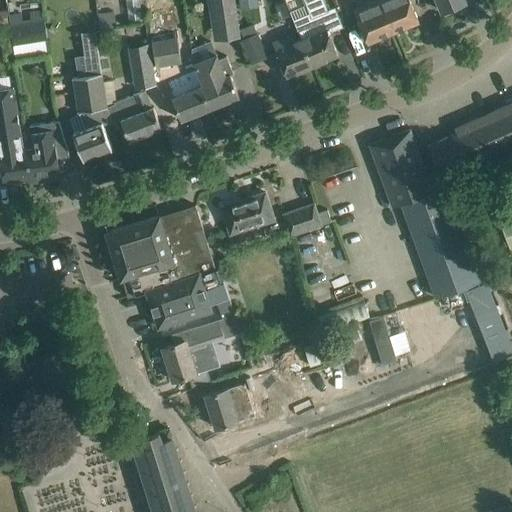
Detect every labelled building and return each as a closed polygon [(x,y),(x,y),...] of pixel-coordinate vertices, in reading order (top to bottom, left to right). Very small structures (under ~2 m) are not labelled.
[(209,0),(212,16),(236,12),(234,0),(209,0)] [(301,38),(312,65),(338,54),(324,21),(323,21),(321,15),(328,11),(323,0),(304,0),(310,14),(294,21),(301,38)] [(393,31),(380,0),(373,0),(353,9),(367,42),(393,31)] [(410,0),(380,0),(393,31),(419,21),(411,2),(410,0)] [(437,0),(442,11),(466,1),(465,0),(437,0)] [(21,12),(8,15),(10,25),(11,34),(28,31),(30,42),(44,40),(47,39),(44,20),(42,9),(29,11),(30,19),(22,20),(21,12)] [(114,11),(98,13),(100,29),(116,27),(114,11)] [(255,25),(241,31),(244,38),(258,32),(255,25)] [(95,31),(83,33),(86,51),(98,49),(95,31)] [(268,57),(258,32),(244,38),(241,39),(251,64),(268,57)] [(312,65),(301,38),(294,42),(291,35),(273,43),(286,76),(312,65)] [(180,62),(176,37),(151,41),(155,66),(180,62)] [(154,83),(148,44),(129,47),(135,86),(154,83)] [(198,68),(167,81),(173,96),(172,96),(181,119),(209,107),(239,95),(230,73),(234,71),(227,55),(213,61),(211,55),(196,62),(198,68)] [(82,112),(70,116),(76,131),(73,132),(76,138),(83,157),(112,146),(103,124),(113,120),(108,107),(108,104),(107,104),(103,81),(102,72),(88,75),(80,76),(73,77),(78,111),(82,110),(82,112)] [(12,86),(0,88),(0,162),(3,182),(30,178),(27,162),(36,161),(33,147),(32,147),(22,149),(12,86)] [(145,90),(108,104),(108,107),(113,120),(120,117),(129,139),(161,127),(153,106),(151,107),(145,90)] [(511,107),(427,145),(441,176),(442,175),(511,144),(511,107)] [(59,119),(30,125),(31,132),(30,133),(32,147),(33,147),(36,161),(27,162),(30,178),(31,182),(54,178),(54,174),(60,173),(57,155),(69,153),(59,119)] [(410,129),(370,143),(377,162),(393,206),(402,202),(403,206),(436,295),(480,279),(449,194),(446,185),(433,190),(429,180),(417,149),(410,129)] [(230,231),(274,218),(265,192),(222,205),(230,231)] [(315,203),(285,213),(292,234),(322,224),(322,223),(333,220),(330,208),(318,212),(315,203)] [(195,204),(160,215),(168,244),(172,243),(177,261),(173,262),(179,281),(215,271),(215,270),(213,263),(195,204)] [(511,209),(498,215),(511,254),(511,209)] [(160,215),(107,231),(121,278),(122,278),(128,297),(147,291),(158,326),(211,308),(204,286),(223,279),(219,268),(215,270),(215,271),(179,281),(173,262),(177,261),(172,243),(168,244),(160,215)] [(229,297),(216,301),(219,309),(221,316),(234,312),(231,305),(229,297)] [(370,318),(363,298),(315,315),(322,335),(370,318)] [(174,343),(163,346),(173,380),(189,375),(192,374),(196,372),(208,369),(216,366),(209,344),(225,338),(225,337),(219,320),(195,327),(172,334),(174,343)] [(349,342),(362,339),(360,329),(346,332),(349,342)] [(304,347),(311,366),(349,353),(343,334),(304,347)] [(294,355),(217,379),(220,389),(224,388),(244,382),(259,377),(273,373),(275,377),(298,370),(294,355)] [(254,415),(244,382),(224,388),(220,389),(205,394),(215,427),(254,415)] [(196,511),(169,428),(132,439),(155,511),(196,511)]
